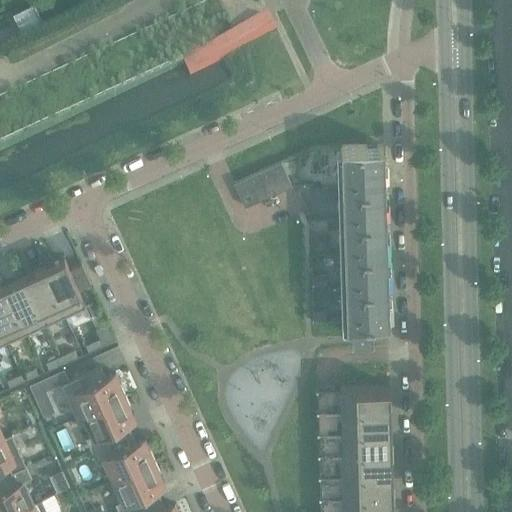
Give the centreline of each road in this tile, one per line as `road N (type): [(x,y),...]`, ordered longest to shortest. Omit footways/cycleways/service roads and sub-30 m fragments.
road 1 (secondary): [(476,511),(466,33)]
road 2 (secondary): [(444,42),(458,511)]
road 3 (residential): [(406,56),(419,511)]
road 4 (residential): [(511,386),(504,0)]
road 5 (residential): [(81,206),(406,56)]
road 6 (residential): [(220,511),(81,206)]
